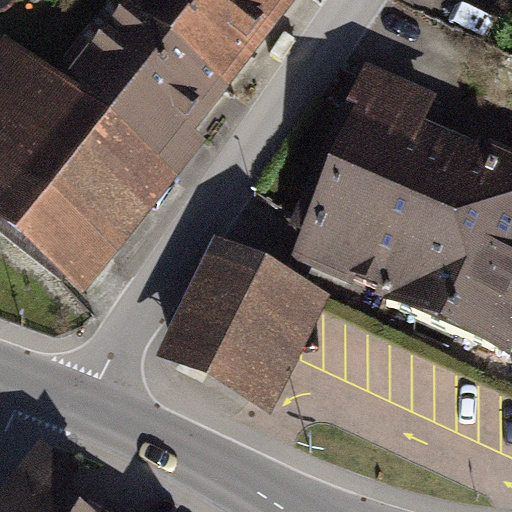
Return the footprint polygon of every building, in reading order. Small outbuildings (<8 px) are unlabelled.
[(145,0),(131,19),(230,98),(305,0),(145,0)] [(131,19),(66,98),(166,178),(230,98),(131,19)] [(166,178),(66,98),(54,113),(21,87),(0,112),(0,227),(76,289),(166,178)] [(425,157),(360,129),(302,263),(394,304),(424,235),(511,272),(511,180),(482,168),(484,164),(430,142),(425,157)] [(511,368),(511,272),(424,235),(394,304),(389,316),(511,368)] [(225,258),(168,374),(265,421),(321,305),(225,258)] [(77,488),(39,464),(8,511),(81,511),(67,503),(77,488)]
